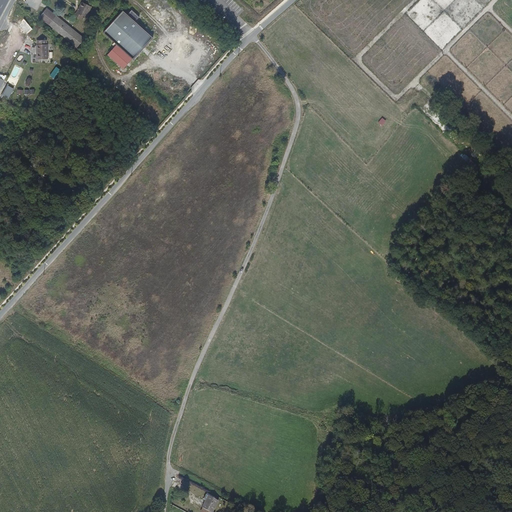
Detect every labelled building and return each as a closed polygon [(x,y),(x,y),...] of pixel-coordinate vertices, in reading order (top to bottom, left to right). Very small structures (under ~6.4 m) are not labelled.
[(83,22),(89,12),(79,7),(73,18),(71,21),(78,25),(80,21),(83,23),(83,22)] [(77,48),(82,39),(44,10),(38,19),(77,48)] [(116,47),(109,56),(126,70),(135,59),(136,60),(143,51),(147,46),(155,37),(124,10),(104,33),(116,43),(118,45),(116,47)] [(25,19),(18,23),(25,33),(32,29),(25,19)] [(36,61),(48,61),(47,47),(46,47),(46,43),(37,43),(37,47),(36,47),(36,61)] [(24,69),(15,65),(7,81),(16,85),(24,69)] [(55,78),(61,70),(56,66),(50,74),(55,78)] [(7,84),(2,94),(8,98),(14,88),(7,84)] [(407,89),(402,94),(406,97),(411,92),(407,89)] [(382,126),(386,121),(382,118),(378,123),(382,126)] [(467,154),(463,157),(467,163),(471,161),(467,154)] [(206,501),(203,508),(211,511),(212,511),(218,501),(206,494),(203,500),(206,501)]
